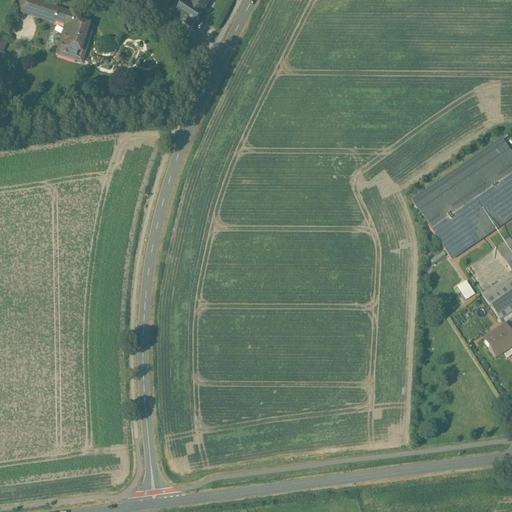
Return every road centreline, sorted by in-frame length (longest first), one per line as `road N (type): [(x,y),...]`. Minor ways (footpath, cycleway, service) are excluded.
road 1 (tertiary): [(155,503),(143,402),(148,271),(170,172),(251,0)]
road 2 (tertiary): [(155,503),(511,458)]
